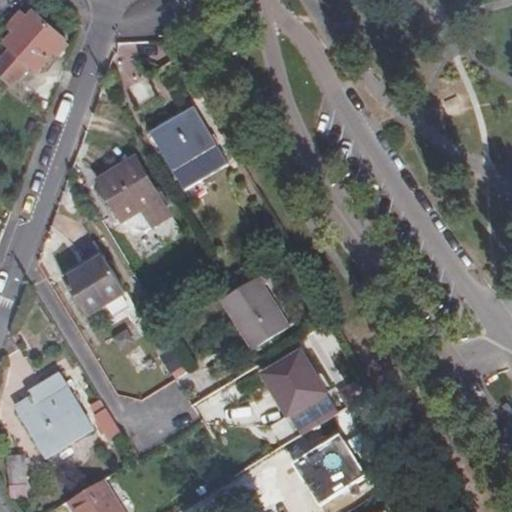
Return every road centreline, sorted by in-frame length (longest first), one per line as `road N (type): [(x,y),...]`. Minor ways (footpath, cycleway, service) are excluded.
road 1 (residential): [(503,337),(281,0)]
road 2 (unclassified): [(0,306),(103,27),(103,0)]
road 3 (tertiary): [(302,160),(455,375)]
road 4 (tertiary): [(187,0),(302,160)]
road 5 (tertiary): [(302,160),(260,0)]
